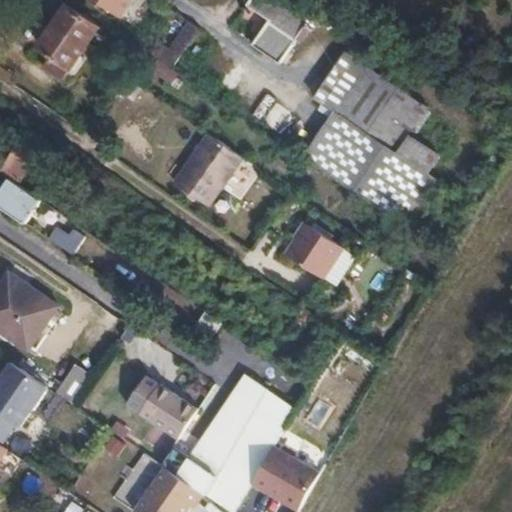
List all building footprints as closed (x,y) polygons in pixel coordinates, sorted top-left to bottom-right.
[(137,0),(94,0),(124,20),(137,0)] [(272,0),(248,0),(246,4),(268,18),(250,43),(277,61),(304,22),(272,0)] [(84,48),(92,53),(96,47),(88,42),(99,26),(67,6),(52,26),(84,48)] [(161,61),(178,72),(203,32),(193,25),(177,51),(170,47),(161,61)] [(84,48),(52,26),(38,48),(52,56),(44,68),(62,80),(81,52),(84,48)] [(89,57),(92,53),(84,48),(81,52),(89,57)] [(302,155),(404,224),(435,176),(426,169),(438,152),(405,130),(424,103),(345,48),(315,93),(322,98),(335,106),(331,113),(302,155)] [(335,106),(322,98),(317,104),(331,113),(335,106)] [(215,204),(247,156),(213,134),(181,182),(215,204)] [(29,137),(4,176),(17,184),(43,145),(29,137)] [(87,184),(99,165),(85,156),(72,176),(87,184)] [(0,201),(0,211),(29,231),(44,208),(11,186),(0,202),(0,201)] [(313,221),(293,252),(330,277),(350,247),(313,221)] [(62,231),(52,246),(76,262),(86,248),(62,231)] [(0,337),(27,355),(48,319),(52,313),(54,309),(5,278),(0,285),(0,337)] [(52,313),(48,319),(55,323),(59,317),(52,313)] [(47,389),(10,365),(0,380),(0,448),(1,449),(15,427),(20,430),(47,389)] [(76,369),(58,397),(76,409),(94,381),(76,369)] [(241,433),(267,391),(245,376),(218,418),(241,433)] [(180,442),(200,412),(162,387),(159,391),(145,381),(128,409),(180,442)] [(201,494),(228,511),(239,511),(254,487),(277,450),(299,412),(267,391),(241,433),(215,474),(191,459),(175,449),(163,468),(165,469),(201,494)] [(215,474),(241,433),(218,418),(191,459),(215,474)] [(277,450),(254,487),(297,511),(300,511),(323,476),(277,450)] [(201,494),(165,469),(136,511),(185,511),(189,507),(191,509),(201,494)] [(63,511),(71,502),(60,495),(52,506),(60,511),(63,511)]
